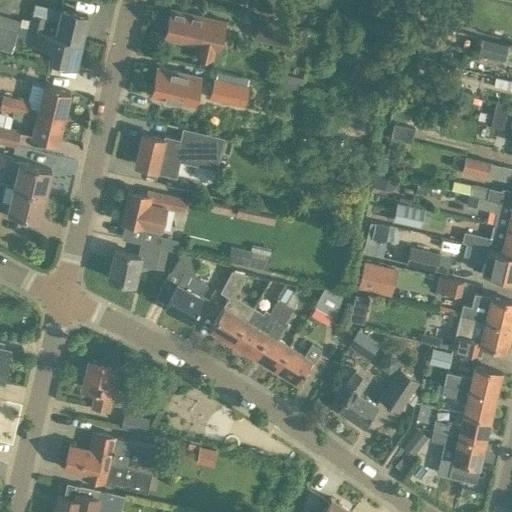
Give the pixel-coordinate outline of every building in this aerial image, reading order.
[(164,36),(197,43),(195,51),(212,55),(214,47),(218,48),(225,18),(170,6),(164,36)] [(28,28),(81,40),(87,15),(61,9),(59,19),(32,13),(28,28)] [(306,29),(259,18),(254,37),(302,49),(306,29)] [(18,31),(0,25),(0,47),(11,51),(18,31)] [(436,27),(425,25),(421,42),(433,44),(436,27)] [(81,40),(28,28),(25,41),(52,48),(49,59),(75,65),(81,40)] [(509,43),(482,37),(479,53),(505,59),(509,43)] [(193,104),(200,75),(157,65),(150,94),(193,104)] [(457,89),(485,92),(488,70),(459,67),(457,89)] [(304,78),(288,74),(286,86),(301,89),(304,78)] [(511,78),(496,74),(493,85),(511,89),(511,78)] [(424,83),(400,77),(397,90),(421,96),(424,83)] [(247,84),(230,80),(229,86),(212,82),(209,96),(242,104),(247,84)] [(28,108),(64,116),(69,91),(43,85),(37,109),(28,107),(28,108)] [(13,111),(16,98),(2,95),(0,104),(0,107),(13,111)] [(16,98),(13,111),(12,116),(18,117),(18,118),(34,122),(31,135),(58,141),(64,116),(28,108),(28,107),(29,101),(16,98)] [(366,131),(370,115),(359,112),(355,128),(366,131)] [(413,127),(393,122),(390,136),(410,140),(413,127)] [(0,141),(16,146),(20,129),(0,123),(0,141)] [(173,148),(178,149),(178,150),(197,155),(201,138),(182,134),(181,138),(163,134),(163,137),(141,132),(134,162),(168,170),(173,148)] [(0,152),(0,164),(17,169),(13,186),(45,194),(51,168),(13,159),(14,156),(0,153),(0,152)] [(490,161),(466,155),(462,169),(486,175),(490,161)] [(372,185),(384,188),(388,173),(376,170),(372,185)] [(501,190),(488,187),(473,184),(471,193),(511,202),(511,190),(501,188),(501,190)] [(0,217),(2,209),(7,210),(7,212),(39,220),(45,194),(13,186),(9,202),(2,201),(0,209),(0,208),(0,217)] [(128,188),(121,218),(127,220),(160,227),(165,204),(183,208),(186,197),(147,188),(146,192),(128,188)] [(494,223),(511,227),(511,202),(471,193),(466,192),(464,202),(497,210),(494,223)] [(230,203),(211,199),(209,210),(228,213),(230,203)] [(399,200),(394,219),(408,222),(413,203),(399,200)] [(275,214),(237,206),(235,216),(273,223),(275,214)] [(388,223),(376,220),(372,236),(384,239),(388,223)] [(463,240),(511,251),(511,227),(494,223),(490,237),(465,231),(463,240)] [(511,251),(463,240),(462,241),(467,242),(464,255),(486,260),(484,270),(511,276),(511,251)] [(134,282),(138,263),(155,267),(156,266),(165,268),(169,249),(141,242),(139,253),(114,248),(107,276),(134,282)] [(447,272),(451,255),(396,242),(391,259),(447,272)] [(271,254),(231,245),(227,261),(267,270),(271,254)] [(167,300),(165,304),(189,317),(201,294),(202,295),(208,284),(191,275),(198,260),(180,251),(172,267),(168,271),(156,295),(167,300)] [(388,266),(372,263),(367,286),(383,290),(388,266)] [(230,340),(231,341),(245,318),(252,306),(235,295),(248,273),(233,270),(220,291),(228,296),(209,328),(218,333),(219,336),(220,338),(225,341),(227,341),(230,340)] [(464,281),(440,274),(436,288),(460,295),(464,281)] [(277,296),(279,297),(286,301),(292,292),(293,290),(292,289),(284,284),(277,296)] [(336,317),(344,290),(325,285),(314,305),(336,317)] [(511,299),(490,294),(487,309),(462,303),(459,313),(511,324),(511,299)] [(253,354),(286,301),(279,297),(270,311),(265,309),(263,312),(252,306),(245,318),(231,341),(231,344),(232,346),(238,349),(240,349),(242,348),(253,354)] [(293,306),(286,301),(253,354),(275,367),(289,345),(289,344),(276,336),(286,321),(284,320),(293,306)] [(358,311),(346,308),(343,321),(355,324),(358,311)] [(511,334),(511,324),(459,313),(451,348),(480,354),(482,343),(506,349),(509,334),(511,334)] [(358,327),(348,342),(358,348),(368,334),(358,327)] [(289,344),(289,345),(275,367),(275,370),(276,372),(281,375),(284,375),(286,374),(296,381),(310,358),(314,360),(321,348),(311,342),(304,353),(289,344)] [(0,363),(5,365),(8,349),(0,346),(0,363)] [(451,351),(432,347),(429,362),(448,366),(451,351)] [(381,366),(388,372),(397,368),(398,359),(390,353),(382,357),(381,366)] [(107,408),(114,378),(110,377),(113,364),(88,358),(82,385),(96,388),(92,405),(107,408)] [(474,363),(468,387),(496,394),(501,370),(474,363)] [(378,397),(398,411),(419,380),(399,366),(378,397)] [(348,390),(338,406),(353,416),(353,420),(357,423),(360,422),(364,424),(377,403),(359,391),(368,378),(355,369),(343,386),(348,390)] [(463,411),(490,417),(496,394),(468,387),(468,388),(457,386),(457,385),(443,382),(441,391),(454,394),(456,398),(465,400),(463,411)] [(119,426),(146,433),(149,418),(123,411),(119,426)] [(432,429),(485,441),(490,417),(463,411),(460,422),(447,420),(447,422),(435,419),(432,429)] [(403,445),(413,453),(427,436),(417,427),(403,445)] [(63,465),(95,473),(147,485),(157,446),(116,435),(93,429),(88,447),(69,442),(63,465)] [(479,465),(485,441),(432,429),(430,439),(444,442),(446,432),(457,435),(452,459),(479,465)] [(215,447),(200,444),(196,461),(211,465),(215,447)] [(103,488),(98,510),(106,511),(117,511),(122,493),(103,488)] [(52,511),(94,511),(98,496),(77,491),(76,497),(57,493),(52,511)] [(350,511),(352,510),(330,495),(318,511),(350,511)]
